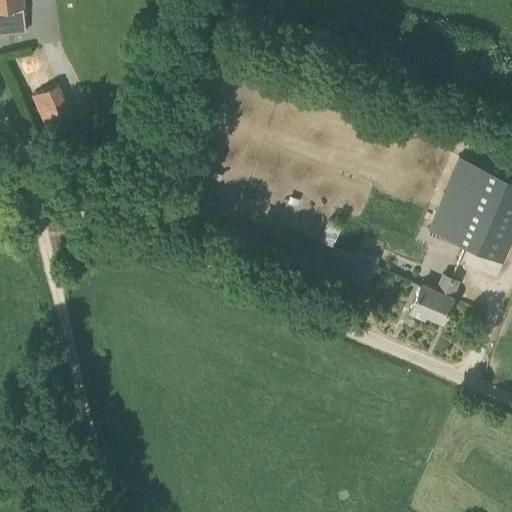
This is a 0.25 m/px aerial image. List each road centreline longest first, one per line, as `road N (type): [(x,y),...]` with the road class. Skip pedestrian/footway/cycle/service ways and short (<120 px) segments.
road 1 (unclassified): [(511,399),(84,210),(34,175),(0,118)]
road 2 (track): [(34,175),(105,511)]
